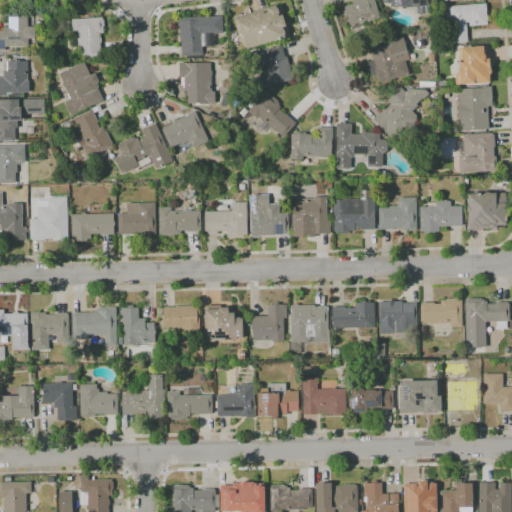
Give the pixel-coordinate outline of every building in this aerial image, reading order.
[(350,25),(346,14),(344,15),(343,11),(345,11),(344,6),(353,4),(352,0),(374,0),(380,18),(369,22),(368,20),(350,25)] [(419,15),(419,14),(417,14),(416,7),(401,8),(401,6),(391,7),(390,3),(383,3),(382,0),(427,0),(428,13),(426,13),(426,14),(419,15)] [(452,43),(451,29),(448,29),(448,22),(445,21),(444,8),(449,8),(449,6),(485,4),(487,25),(469,26),(469,23),(466,23),(468,42),(452,43)] [(246,49),(246,48),(245,48),(242,40),(241,35),(242,35),(241,33),(238,34),(233,18),(276,6),(279,16),(283,15),(286,26),(282,27),(282,29),(284,29),(285,35),(284,35),(285,38),(246,49)] [(0,51),(0,31),(3,31),(3,27),(9,27),(8,16),(27,15),(27,20),(30,20),(30,24),(27,24),(27,27),(35,27),(35,39),(28,39),(28,46),(5,47),(5,51),(0,51)] [(186,59),(186,56),(182,56),(182,53),(181,53),(181,42),(182,42),(182,41),(180,41),(179,27),(178,27),(178,21),(179,21),(179,18),(222,16),(223,33),(213,34),(214,46),(202,47),(202,55),(201,55),(201,58),(186,59)] [(81,59),(80,48),(78,48),(77,32),(72,32),(71,20),(102,17),(102,20),(104,20),(104,26),(103,27),(103,33),(99,33),(99,38),(101,38),(101,43),(100,43),(101,57),(93,58),(93,55),(90,55),(91,58),(81,59)] [(378,83),(378,81),(377,82),(375,75),(371,77),(367,63),(374,61),(373,59),(372,60),(369,48),(378,46),(377,44),(403,37),(409,59),(405,61),(409,74),(378,83)] [(256,90),(252,78),(259,76),(258,72),(267,69),(266,66),(255,69),(251,53),(281,44),(285,57),(287,57),(291,72),(292,72),(295,79),(256,90)] [(459,85),(459,74),(458,73),(458,69),(459,68),(458,59),(461,59),(460,47),(483,46),(483,47),(487,47),(488,58),(485,58),(485,59),(489,59),(489,67),(488,67),(489,83),(474,84),(459,85)] [(18,97),(18,96),(13,97),(13,96),(0,96),(0,78),(3,78),(3,72),(6,71),(6,62),(12,62),(12,59),(18,59),(18,61),(27,61),(27,81),(29,81),(29,92),(23,92),(23,97),(18,97)] [(71,116),(64,102),(70,99),(66,90),(58,74),(83,62),(90,76),(94,74),(98,82),(96,83),(98,87),(97,89),(103,100),(71,116)] [(188,104),(188,89),(184,89),(184,88),(181,88),(181,78),(179,78),(179,63),(185,62),(185,63),(211,63),(211,71),(212,71),(212,76),(212,92),(215,92),(215,103),(188,104)] [(461,130),(461,119),(458,119),(457,104),(459,104),(459,89),(481,88),(481,87),(491,86),(492,106),(487,106),(488,129),(461,130)] [(417,116),(417,120),(414,122),(417,126),(406,137),(402,133),(395,140),(388,133),(386,134),(373,120),(382,111),(383,111),(390,105),(387,101),(401,88),(405,92),(409,89),(425,90),(429,94),(423,99),(422,98),(416,104),(418,106),(412,111),(417,116)] [(283,137),(276,131),(275,132),(269,126),(262,134),(254,126),(261,119),(258,117),(257,119),(255,118),(250,124),(244,119),(249,112),(248,111),(250,108),(247,105),(251,101),(255,104),(265,91),(268,93),(268,92),(278,101),(277,102),(279,104),(278,105),(280,107),(279,109),(285,115),(285,114),(295,122),(294,123),(295,124),(283,137)] [(15,141),(0,141),(0,99),(19,99),(19,108),(21,108),(21,120),(17,121),(17,128),(15,128),(15,141)] [(21,99),(22,115),(43,114),(42,99),(21,99)] [(88,158),(82,147),(81,147),(73,130),(78,127),(74,119),(91,110),(91,112),(92,111),(98,122),(97,123),(100,128),(102,127),(105,132),(106,131),(112,145),(111,145),(112,146),(88,158)] [(193,148),(191,144),(189,144),(188,141),(181,145),(180,143),(170,148),(162,129),(174,124),(173,122),(187,115),(187,114),(193,111),(194,112),(195,112),(208,141),(193,148)] [(121,173),(116,162),(114,158),(121,155),(117,145),(119,144),(119,143),(131,137),(132,139),(134,137),(135,139),(138,138),(139,140),(145,138),(141,130),(155,123),(172,161),(163,165),(163,166),(160,167),(156,169),(149,155),(148,156),(151,163),(139,169),(137,165),(134,167),(134,168),(121,173)] [(350,169),(335,168),(336,151),(337,137),(336,137),(336,124),(342,124),(342,123),(345,123),(345,124),(351,124),(351,134),(361,134),(361,132),(380,133),(380,140),(384,140),(387,143),(387,151),(384,154),(382,153),(382,167),(367,167),(367,155),(354,154),(354,156),(352,158),(351,158),(350,169)] [(301,159),(291,159),(291,134),(294,134),(294,132),(305,132),(305,135),(312,135),(312,137),(317,137),(317,127),(331,127),(331,156),(323,156),(323,157),(318,157),(301,157),(301,159)] [(459,173),(458,156),(464,155),(463,151),(461,153),(458,151),(457,145),(460,142),(463,144),(463,135),(493,133),(493,135),(494,135),(494,147),(493,147),(494,156),(495,156),(496,163),(497,163),(498,171),(459,173)] [(0,183),(0,146),(24,146),(24,162),(20,162),(20,164),(17,164),(17,173),(15,173),(15,183),(0,183)] [(337,234),(337,232),(334,232),(333,200),(360,200),(360,191),(370,190),(370,197),(369,200),(374,199),(375,225),(375,229),(362,230),(362,229),(355,229),(355,231),(349,231),(349,233),(337,234)] [(7,241),(7,230),(1,230),(1,225),(0,225),(0,192),(2,192),(2,206),(10,205),(10,204),(21,203),(22,227),(25,227),(25,228),(28,228),(28,233),(26,233),(26,240),(7,241)] [(468,231),(468,225),(468,213),(467,212),(466,207),(467,206),(467,193),(489,192),(490,193),(505,193),(506,225),(497,225),(497,228),(483,229),(483,230),(468,231)] [(250,236),(249,195),(268,195),(268,204),(277,204),(278,214),(287,214),(288,235),(273,235),(273,236),(250,236)] [(330,234),(314,234),(314,237),(306,237),(306,235),(291,235),(291,216),(292,216),(292,207),(295,207),(295,199),(314,199),(314,197),(326,197),(327,220),(330,220),(330,234)] [(53,241),(53,238),(44,239),(44,240),(32,240),(32,239),(30,239),(29,219),(37,219),(37,207),(36,207),(36,201),(47,201),(47,198),(67,198),(67,241),(53,241)] [(408,231),(408,230),(402,230),(402,228),(392,228),(392,229),(381,230),(381,228),(379,228),(378,209),(384,209),(384,206),(397,206),(397,203),(399,203),(398,198),(416,198),(416,231),(408,231)] [(435,234),(424,234),(424,231),(419,231),(419,216),(418,216),(418,211),(420,211),(420,207),(428,207),(428,202),(435,202),(435,201),(439,201),(439,200),(447,200),(447,202),(450,202),(450,206),(462,206),(462,226),(439,226),(439,231),(435,231),(435,234)] [(141,237),(141,234),(119,235),(119,233),(118,233),(118,213),(127,213),(127,203),(155,203),(156,235),(154,235),(154,236),(141,237)] [(232,238),(232,236),(228,236),(228,231),(205,231),(204,212),(232,211),(231,203),(246,203),(247,235),(243,235),(243,238),(232,238)] [(174,235),(158,236),(158,208),(171,207),(171,211),(186,211),(186,210),(191,210),(191,211),(200,211),(201,232),(186,232),(186,230),(180,231),(180,234),(174,234),(174,235)] [(76,241),(76,239),(72,239),(71,215),(81,214),(81,213),(85,213),(85,214),(113,214),(114,235),(101,235),(101,234),(91,234),(91,239),(87,239),(87,241),(76,241)] [(472,349),(472,347),(466,348),(465,300),(468,300),(468,299),(481,298),(481,300),(484,300),(484,301),(488,301),(488,303),(509,303),(509,321),(485,322),(486,348),(482,348),(482,349),(472,349)] [(435,330),(435,324),(429,325),(429,323),(421,323),(420,304),(422,304),(422,303),(434,303),(434,304),(440,304),(440,300),(445,300),(445,299),(460,299),(460,300),(461,300),(462,327),(450,327),(450,323),(448,323),(449,330),(435,330)] [(365,329),(361,329),(361,328),(340,328),(340,329),(331,328),(332,307),(345,307),(345,308),(354,308),(355,303),(359,303),(359,301),(370,301),(370,303),(375,303),(375,328),(365,328),(365,329)] [(380,333),(379,303),(394,302),(402,301),(402,303),(416,303),(417,333),(380,333)] [(253,341),(252,317),(268,316),(268,305),(272,305),(272,303),(278,303),(278,305),(286,305),(286,318),(283,318),(284,340),(253,341)] [(292,353),(292,343),(291,343),(291,341),(289,341),(289,315),(290,315),(290,305),(292,305),(292,304),(298,304),(298,305),(314,305),(314,307),(328,307),(328,342),(312,342),(312,341),(308,341),(308,342),(300,343),(300,353),(292,353)] [(181,333),(181,322),(166,323),(166,307),(176,307),(176,306),(191,306),(191,305),(196,305),(196,307),(199,307),(200,333),(181,333)] [(214,342),(209,342),(209,341),(206,341),(205,306),(220,305),(220,308),(228,308),(228,313),(234,313),(234,318),(240,318),(240,319),(242,319),(243,338),(234,338),(234,340),(226,340),(225,341),(219,342),(219,340),(216,340),(214,342)] [(124,345),(123,322),(120,322),(120,308),(128,308),(128,306),(133,306),(133,308),(138,308),(138,319),(145,319),(145,324),(155,323),(155,343),(135,343),(135,345),(124,345)] [(104,347),(104,335),(87,336),(88,340),(72,340),(72,313),(94,312),(94,310),(97,310),(97,308),(116,307),(116,346),(104,347)] [(32,350),(30,313),(32,313),(32,312),(39,312),(39,313),(45,313),(45,315),(54,314),(54,313),(68,313),(69,334),(61,334),(61,342),(48,342),(49,350),(32,350)] [(29,350),(12,350),(12,337),(9,337),(9,343),(3,343),(3,336),(1,336),(1,342),(0,341),(0,313),(27,313),(26,325),(27,325),(29,350)] [(445,411),(445,407),(444,380),(457,380),(457,374),(476,373),(477,403),(460,403),(460,408),(459,408),(460,410),(445,411)] [(511,412),(499,412),(499,404),(483,404),(483,374),(502,374),(502,387),(511,387),(511,412)] [(155,420),(151,418),(145,419),(145,413),(137,413),(137,415),(122,415),(122,406),(121,404),(122,400),(122,393),(134,393),(134,391),(148,391),(148,375),(163,375),(162,391),(165,391),(164,418),(158,418),(155,420)] [(323,416),(323,414),(303,415),(302,378),(317,377),(317,390),(332,389),(331,388),(336,388),(336,389),(345,389),(346,414),(341,414),(341,416),(331,416),(331,414),(328,414),(328,416),(323,416)] [(442,413),(419,413),(405,413),(405,411),(404,411),(403,391),(413,391),(413,389),(422,389),(422,386),(424,386),(423,381),(441,381),(442,413)] [(57,421),(57,408),(54,408),(53,402),(42,403),(41,384),(58,383),(57,382),(63,382),(63,383),(72,383),(72,385),(76,385),(76,390),(72,390),(73,406),(76,406),(77,421),(73,421),(71,418),(59,419),(57,421)] [(272,417),(272,416),(258,417),(257,389),(267,388),(267,384),(285,383),(286,390),(290,390),(290,391),(298,391),(298,411),(287,412),(287,415),(278,415),(278,416),(277,416),(277,417),(272,417)] [(82,418),(82,416),(80,416),(80,385),(97,384),(97,389),(99,389),(99,392),(107,392),(107,394),(117,394),(118,414),(94,414),(94,416),(88,416),(88,418),(82,418)] [(246,418),(246,417),(240,417),(240,415),(231,415),(231,417),(218,417),(218,415),(217,415),(217,408),(215,408),(215,401),(217,401),(216,395),(227,395),(227,393),(235,393),(235,390),(237,390),(236,385),(254,385),(254,417),(253,417),(253,418),(246,418)] [(6,424),(0,424),(0,386),(2,386),(2,396),(18,396),(18,386),(34,386),(34,419),(20,419),(20,418),(12,418),(12,420),(9,420),(9,422),(6,422),(6,424)] [(361,415),(349,415),(350,386),(365,387),(365,390),(375,390),(375,391),(393,392),(392,409),(367,408),(367,414),(361,413),(361,415)] [(171,420),(171,419),(168,419),(167,392),(180,391),(180,396),(211,395),(212,413),(210,413),(210,414),(198,415),(198,413),(189,413),(189,416),(187,416),(187,418),(184,418),(184,420),(171,420)] [(88,511),(88,505),(80,505),(79,492),(81,492),(81,482),(79,482),(79,476),(87,476),(87,481),(111,480),(111,482),(113,482),(113,489),(112,489),(112,495),(108,495),(108,500),(109,500),(109,505),(108,505),(108,511),(88,511)] [(398,511),(362,511),(367,511),(367,502),(363,502),(363,483),(370,483),(370,481),(377,481),(377,483),(382,483),(382,494),(398,494),(398,511)] [(4,511),(4,508),(3,508),(3,502),(4,502),(4,497),(0,498),(0,482),(31,482),(31,493),(26,493),(26,511),(4,511)] [(244,511),(234,511),(222,511),(221,490),(234,490),(234,491),(244,491),(244,486),(248,486),(248,484),(259,483),(259,485),(263,485),(263,510),(254,510),(254,511),(250,511),(250,510),(244,510),(244,511)] [(441,511),(441,510),(440,491),(457,491),(457,483),(472,483),(473,507),(472,507),(472,511),(441,511)] [(510,511),(479,511),(479,483),(494,483),(494,489),(499,489),(499,483),(510,483),(510,511)] [(316,511),(315,490),(317,490),(317,489),(329,488),(329,490),(336,490),(336,486),(341,486),(341,485),(355,484),(355,486),(357,486),(358,511),(338,511),(338,509),(334,509),(334,511),(316,511)] [(410,511),(410,508),(404,508),(403,484),(419,484),(419,492),(435,491),(435,511),(410,511)] [(172,511),(171,487),(174,487),(174,485),(188,485),(188,486),(190,486),(190,488),(194,488),(194,490),(201,490),(201,489),(214,489),(214,490),(215,490),(216,495),(219,495),(219,506),(216,506),(216,508),(215,508),(215,511),(172,511)] [(267,511),(267,486),(270,486),(270,485),(284,485),(284,486),(287,486),(287,488),(289,488),(289,491),(298,490),(298,489),(310,489),(310,490),(312,490),(312,508),(302,508),(302,510),(280,510),(280,511),(267,511)]
